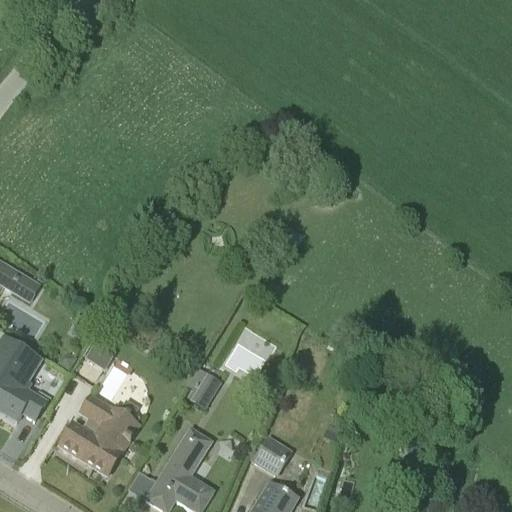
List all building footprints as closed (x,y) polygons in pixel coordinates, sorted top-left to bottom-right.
[(282,255),(294,235),(274,222),(262,243),(282,255)] [(38,292),(0,269),(0,291),(29,309),(38,292)] [(0,412),(17,423),(29,405),(18,398),(39,366),(3,344),(0,348),(0,412)] [(85,365),(108,373),(113,362),(90,353),(85,365)] [(68,375),(75,363),(68,358),(60,360),(56,367),(68,375)] [(202,416),(220,387),(205,377),(187,404),(202,416)] [(106,481),(137,430),(89,399),(77,418),(87,424),(82,433),(74,428),(59,452),(106,481)] [(183,511),(202,511),(213,495),(190,481),(211,447),(188,433),(143,506),(152,511),(161,511),(168,502),(183,511)] [(275,482),(292,456),(266,442),(251,467),(275,482)] [(293,511),(298,504),(268,486),(251,511),(293,511)]
